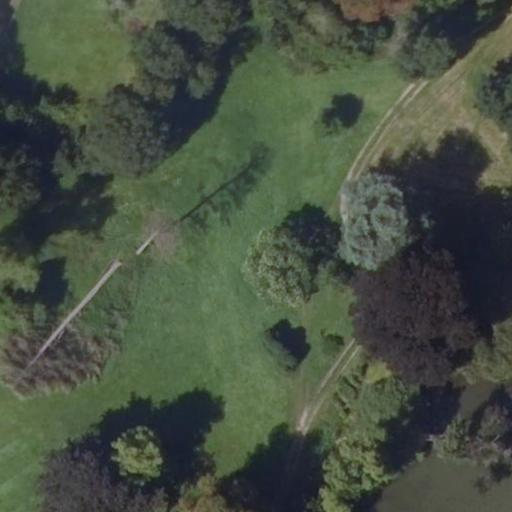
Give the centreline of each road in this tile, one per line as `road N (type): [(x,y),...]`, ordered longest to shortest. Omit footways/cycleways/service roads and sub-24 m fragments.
road 1 (track): [(511,1),(407,95),(346,182),(317,289),(309,495)]
road 2 (track): [(301,511),(360,380),(407,314),(479,254),(511,251)]
